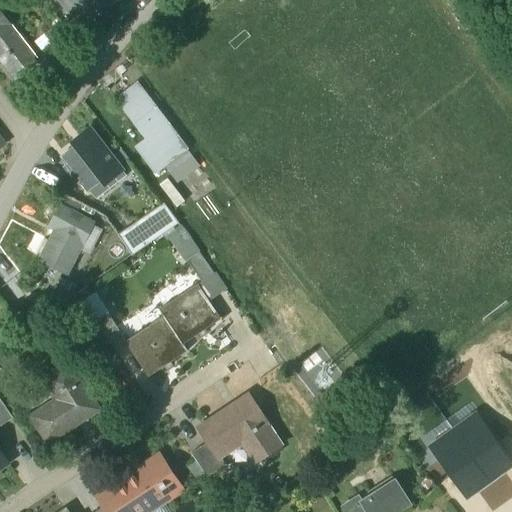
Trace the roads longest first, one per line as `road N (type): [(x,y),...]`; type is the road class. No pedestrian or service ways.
road 1 (residential): [(10,511),(251,347)]
road 2 (unclassified): [(36,147),(155,0)]
